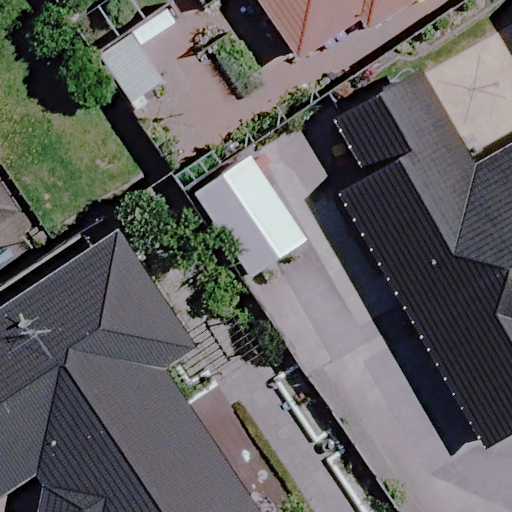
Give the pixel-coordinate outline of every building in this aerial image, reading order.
[(245,0),(286,71),(409,0),(245,0)] [(511,152),(465,181),(412,91),(301,157),(479,459),(511,439),(511,152)] [(0,230),(12,222),(0,206),(0,230)] [(385,333),(304,214),(221,271),(303,389),(385,333)] [(18,511),(237,511),(146,360),(174,342),(111,237),(0,304),(0,507),(11,501),(18,511)]
